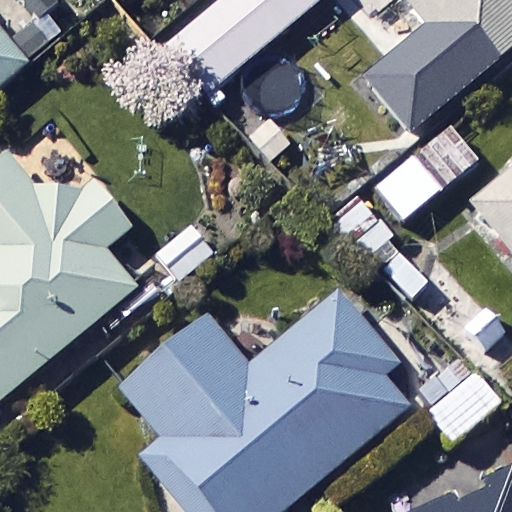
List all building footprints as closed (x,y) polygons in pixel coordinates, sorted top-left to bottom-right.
[(203,0),(157,37),(205,98),(329,0),(203,0)] [(511,0),(385,0),(417,38),(354,90),(400,146),(511,54),(511,0)] [(0,75),(13,65),(0,49),(0,75)] [(440,201),(409,159),(364,191),(396,234),(440,201)] [(40,208),(0,160),(0,405),(132,296),(101,258),(130,234),(80,175),(40,208)] [(511,173),(461,216),(511,277),(511,173)] [(370,337),(382,327),(356,296),(344,306),(334,294),(240,373),(191,313),(103,386),(153,447),(130,466),(168,511),(291,511),(406,417),(395,405),(414,389),(370,337)] [(495,417),(459,369),(410,407),(446,454),(495,417)] [(511,511),(511,478),(508,469),(414,511),(511,511)]
